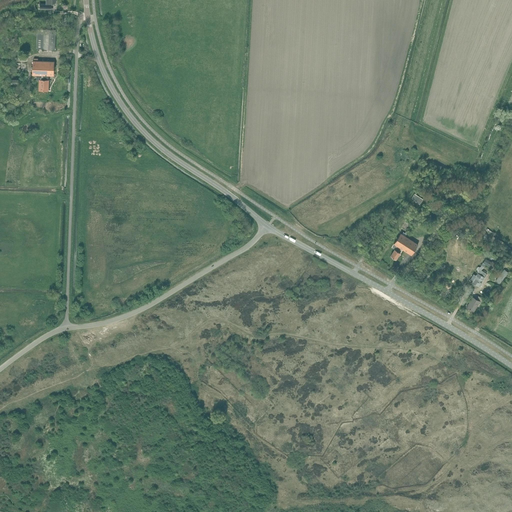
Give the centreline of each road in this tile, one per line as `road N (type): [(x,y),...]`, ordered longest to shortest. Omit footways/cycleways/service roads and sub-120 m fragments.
road 1 (unclassified): [(0,371),(54,331),(142,310),(242,250),(268,225)]
road 2 (tertiary): [(268,225),(133,120),(98,59),(86,0)]
road 3 (tertiary): [(511,366),(268,225)]
